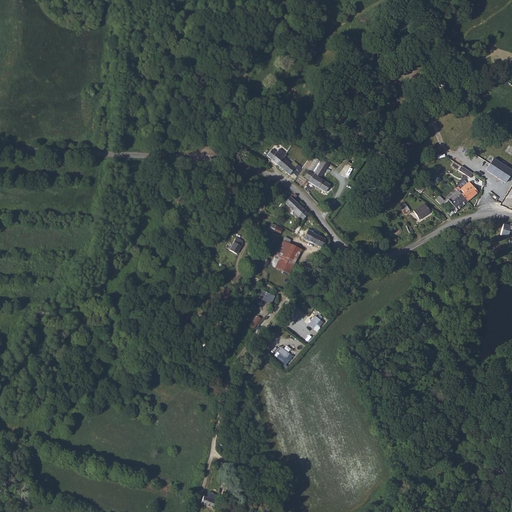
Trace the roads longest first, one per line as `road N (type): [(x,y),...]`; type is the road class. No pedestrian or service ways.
road 1 (tertiary): [(0,148),(239,163),(300,193),(336,239),(364,256),(401,252),(466,219),(511,215)]
road 2 (track): [(286,301),(230,367),(194,511)]
road 3 (track): [(287,0),(201,156)]
road 4 (track): [(269,175),(230,273),(286,301)]
